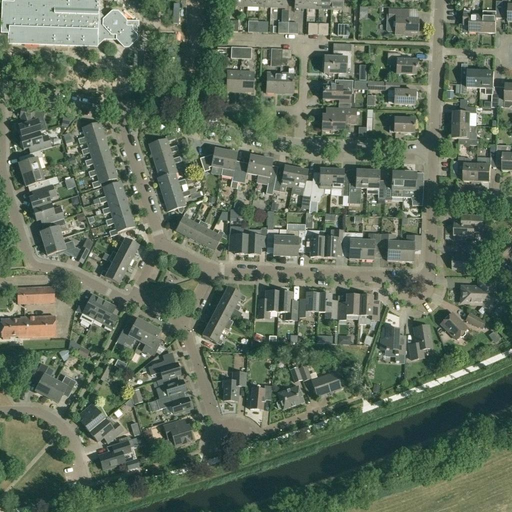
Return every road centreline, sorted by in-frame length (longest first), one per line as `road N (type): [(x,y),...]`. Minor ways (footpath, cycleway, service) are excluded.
road 1 (track): [(296,511),(511,430)]
road 2 (residential): [(134,297),(123,300),(30,261),(0,153)]
road 3 (residential): [(300,143),(117,109)]
road 4 (residential): [(388,277),(211,270)]
road 5 (residential): [(351,399),(253,435),(238,422),(218,424)]
road 6 (residential): [(160,246),(117,109)]
road 7 (residential): [(88,495),(62,428),(46,413),(0,409)]
road 8 (residential): [(433,149),(300,143)]
